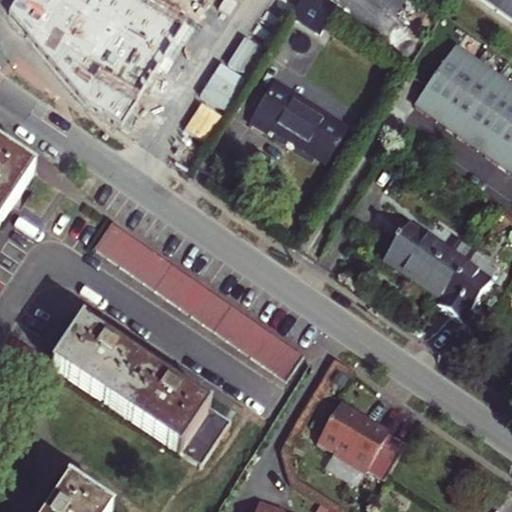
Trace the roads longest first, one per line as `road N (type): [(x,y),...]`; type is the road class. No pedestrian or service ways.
road 1 (residential): [(0,92),(511,443)]
road 2 (residential): [(0,325),(36,271),(65,266),(267,395)]
